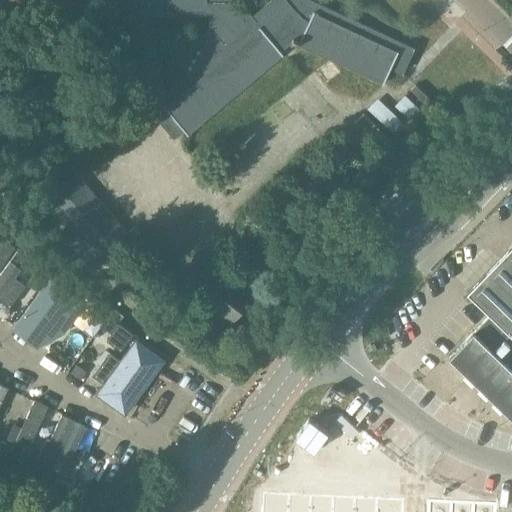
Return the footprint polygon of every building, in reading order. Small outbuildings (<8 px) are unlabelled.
[(121,0),(122,14),(149,14),(149,15),(206,15),(206,14),(209,14),(209,25),(211,27),(175,58),(189,73),(148,108),(174,139),(185,130),(189,135),(283,52),(284,53),(296,43),(383,84),(391,68),(402,73),(413,49),(309,0),(272,0),(254,16),(241,1),(232,1),(232,0),(121,0)] [(358,119),(371,132),(376,127),(364,113),(358,119)] [(76,174),(52,194),(110,263),(129,246),(122,238),(126,234),(127,233),(77,173),(76,174)] [(127,233),(126,234),(127,234),(134,241),(133,242),(142,235),(141,234),(140,235),(134,227),(135,227),(134,226),(127,233)] [(483,322),(449,357),(471,378),(484,391),(511,417),(511,247),(468,294),(490,315),(483,322)] [(226,275),(223,279),(217,274),(209,285),(215,289),(206,301),(231,321),(251,294),(226,275)] [(262,494),(261,511),(288,511),(289,495),(262,494)] [(289,495),(288,511),(310,511),(311,496),(289,495)] [(311,496),(310,511),(332,511),(333,497),(311,496)] [(333,497),(332,511),(354,511),(355,499),(333,497)] [(355,499),(354,511),(376,511),(377,500),(355,499)] [(377,500),(376,511),(403,511),(404,501),(377,500)] [(428,502),(427,511),(450,511),(451,503),(428,502)] [(451,503),(450,511),(472,511),(473,504),(451,503)]
